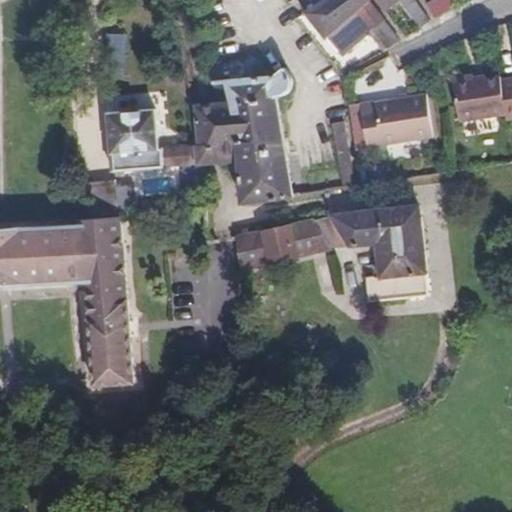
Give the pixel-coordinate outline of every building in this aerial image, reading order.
[(199,0),(218,67),(212,68),(222,106),(220,106),(221,162),(239,162),(243,205),(295,197),(278,97),(288,86),(293,78),(286,69),(274,77),(247,80),(241,61),(245,60),(228,0),(199,0)] [(322,0),(304,11),(342,58),(370,38),(384,55),(401,43),(368,0),(369,0),(375,0),(384,12),(401,37),(414,29),(416,31),(427,23),(410,0),(396,0),(396,1),(395,0),(322,0)] [(436,0),(423,8),(433,23),(452,10),(446,0),(436,0)] [(506,119),(511,118),(511,79),(500,82),(499,76),(473,81),(472,77),(451,81),(458,123),(506,116),(506,119)] [(432,139),(425,95),(374,104),(372,102),(358,104),(366,150),(432,139)] [(199,148),(201,165),(221,162),(220,106),(196,108),(199,148)] [(120,171),(201,165),(199,148),(175,149),(172,109),(116,114),(120,171)] [(346,125),(334,126),(344,187),(355,186),(346,125)] [(369,171),(371,186),(388,184),(386,168),(369,171)] [(93,182),(95,220),(123,219),(120,187),(120,180),(93,182)] [(141,185),(120,187),(123,219),(126,218),(143,217),(141,185)] [(337,218),(345,235),(353,249),(378,246),(383,279),(369,280),(374,305),(434,295),(421,206),(337,218)] [(82,221),(82,224),(0,229),(0,286),(86,280),(91,280),(99,387),(138,384),(126,218),(123,219),(95,220),(82,221)] [(315,223),(330,246),(345,235),(337,218),(315,223)] [(315,223),(240,239),(244,267),(331,249),(330,246),(315,223)]
